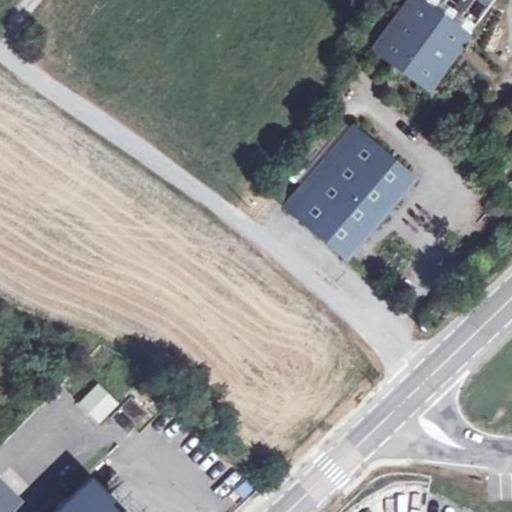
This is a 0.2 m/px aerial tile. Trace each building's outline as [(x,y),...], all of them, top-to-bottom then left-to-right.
[(426,0),(460,24),(427,68),(382,36),(376,44),(429,83),(491,0),(426,0)] [(460,24),(426,0),(408,0),(382,36),(427,68),(460,24)] [(355,124),(289,201),(347,251),(413,173),(355,124)] [(97,382),(77,403),(98,423),(118,402),(97,382)] [(104,424),(107,438),(146,430),(140,396),(112,401),(116,421),(104,424)] [(0,511),(14,511),(26,500),(0,474),(0,511)] [(124,511),(91,476),(52,511),(124,511)]
